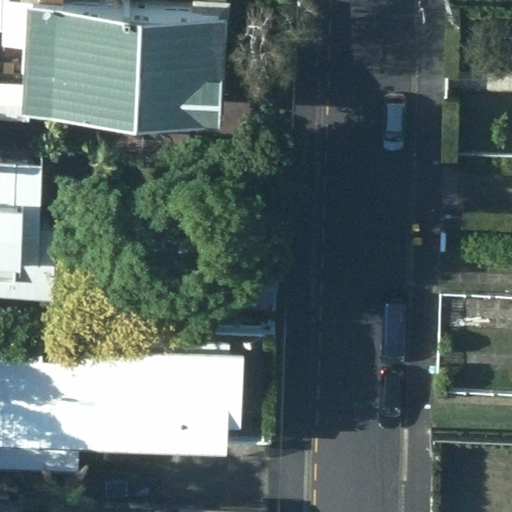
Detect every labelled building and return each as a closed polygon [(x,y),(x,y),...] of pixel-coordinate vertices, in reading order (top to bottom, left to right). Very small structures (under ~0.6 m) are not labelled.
[(239,0),(37,0),(35,95),(237,99),(239,0)] [(48,212),(52,152),(0,149),(0,280),(71,284),(74,214),(48,212)] [(137,241),(136,289),(268,293),(270,245),(137,241)] [(257,426),(261,338),(77,330),(77,337),(57,337),(57,317),(0,314),(0,459),(88,463),(89,433),(239,441),(239,426),(257,426)] [(40,511),(41,496),(0,494),(0,511),(181,511),(84,507),(84,511),(40,511)]
